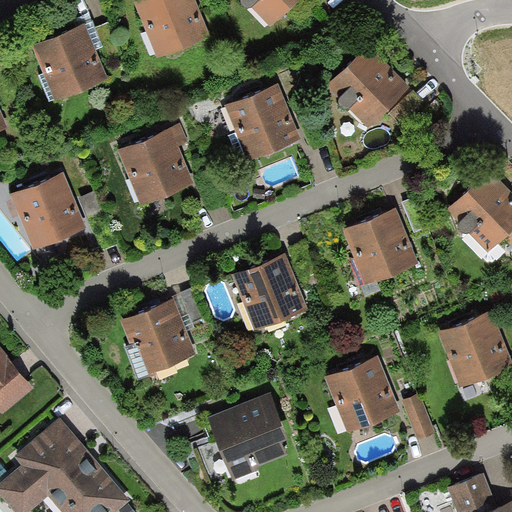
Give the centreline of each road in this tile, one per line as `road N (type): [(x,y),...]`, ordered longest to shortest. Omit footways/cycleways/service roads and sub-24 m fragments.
road 1 (residential): [(500,128),(28,315)]
road 2 (residential): [(202,511),(28,315)]
road 3 (residential): [(511,434),(319,511)]
